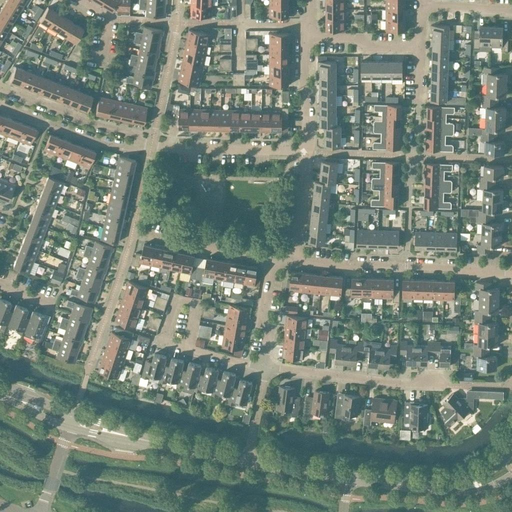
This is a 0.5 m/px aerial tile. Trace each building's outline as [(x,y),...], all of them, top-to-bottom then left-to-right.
[(17,14),(23,4),(16,0),(6,0),(3,5),(17,14)] [(105,0),(103,4),(113,10),(114,9),(117,11),(117,15),(117,14),(130,15),(130,0),(105,0)] [(345,9),(345,0),(326,0),(326,9),(345,9)] [(405,9),(405,0),(385,0),(386,9),(405,9)] [(165,17),(165,5),(139,3),(139,9),(147,9),(146,16),(165,17)] [(212,16),(213,6),(191,4),(191,15),(212,16)] [(0,14),(12,22),(17,14),(3,5),(0,10),(0,14)] [(289,16),(288,6),(269,6),(269,16),(289,16)] [(48,26),(56,12),(47,7),(39,21),(48,26)] [(345,19),(345,9),(326,9),(326,19),(345,19)] [(405,19),(405,9),(386,9),(386,19),(405,19)] [(56,31),(65,17),(56,12),(48,26),(56,31)] [(0,26),(7,31),(12,22),(0,14),(0,26)] [(66,37),(74,23),(65,17),(56,31),(66,37)] [(345,30),(345,19),(326,19),(326,30),(345,30)] [(405,30),(405,19),(386,19),(386,30),(405,30)] [(75,42),(83,28),(74,23),(66,37),(75,42)] [(433,37),(449,38),(450,26),(431,25),(431,33),(433,33),(433,37)] [(145,26),(143,33),(136,31),(135,36),(160,42),(163,30),(145,26)] [(491,46),(491,26),(480,26),(480,38),(474,37),(474,50),(479,50),(491,50),(491,46)] [(503,26),(491,26),(491,46),(502,46),(502,50),(508,51),(508,39),(502,38),(503,26)] [(189,30),(187,40),(208,44),(210,34),(189,30)] [(289,33),(283,33),(269,33),(269,44),(289,44),(289,33)] [(158,53),(160,42),(135,36),(134,42),(141,43),(140,49),(158,53)] [(449,48),(449,38),(433,37),(432,48),(449,48)] [(206,54),(208,44),(187,40),(185,50),(206,54)] [(289,54),(289,44),(269,44),(269,54),(289,54)] [(448,59),(449,48),(432,48),(432,58),(448,59)] [(156,64),(158,53),(140,49),(139,55),(131,53),(130,59),(156,64)] [(204,64),(206,54),(185,50),(183,60),(204,64)] [(256,54),(246,54),(246,59),(246,64),(258,64),(258,58),(256,58),(256,54)] [(289,64),(289,54),(269,54),(269,64),(289,64)] [(448,69),(448,59),(432,58),(432,69),(448,69)] [(154,75),(156,64),(130,59),(129,64),(137,66),(135,72),(154,75)] [(202,74),(204,64),(183,60),(181,70),(202,74)] [(336,73),(336,61),(318,61),(318,69),(320,69),(320,73),(336,73)] [(372,77),(372,61),(361,61),(361,77),(372,77)] [(382,77),(382,61),(372,61),(372,77),(382,77)] [(393,77),(393,61),(382,61),(382,77),(393,77)] [(402,61),(393,61),(393,77),(402,77),(402,61)] [(289,74),(289,64),(269,64),(269,74),(289,74)] [(18,85),(23,70),(15,66),(9,81),(18,85)] [(496,67),(484,66),(483,73),(482,73),(482,83),(487,84),(506,84),(507,73),(496,73),(496,67)] [(448,80),(448,69),(432,69),(431,80),(448,80)] [(28,89),(34,74),(23,70),(18,85),(28,89)] [(200,85),(202,74),(181,70),(179,81),(200,85)] [(151,87),(154,75),(135,72),(134,77),(127,76),(126,82),(151,87)] [(336,84),(336,73),(320,73),(320,84),(336,84)] [(38,92),(44,77),(34,74),(28,89),(38,92)] [(289,85),(289,74),(269,74),(269,85),(289,85)] [(48,96),(54,81),(44,77),(38,92),(48,96)] [(447,91),(448,80),(431,80),(431,91),(447,91)] [(57,100),(63,85),(54,81),(48,96),(57,100)] [(336,94),(336,84),(320,84),(320,94),(336,94)] [(506,95),(506,84),(487,84),(487,94),(483,94),(482,100),(495,101),(495,95),(506,95)] [(68,104),(73,89),(63,85),(57,100),(68,104)] [(78,108),(84,93),(73,89),(68,104),(78,108)] [(447,96),(447,91),(431,91),(431,100),(447,101),(447,103),(465,104),(466,97),(461,97),(447,96)] [(92,96),(84,93),(78,108),(86,111),(92,96)] [(336,105),(336,94),(320,94),(320,105),(336,105)] [(108,116),(111,99),(99,96),(95,113),(108,116)] [(119,118),(123,102),(111,99),(108,116),(119,118)] [(495,107),(495,101),(482,100),(482,107),(486,107),(486,118),(505,118),(506,107),(495,107)] [(131,121),(135,104),(123,102),(119,118),(131,121)] [(147,107),(135,104),(131,121),(143,124),(147,107)] [(189,128),(190,109),(179,109),(180,105),(174,104),(171,116),(179,117),(179,128),(189,128)] [(401,116),(401,105),(374,104),(374,109),(375,111),(382,111),(382,115),(401,116)] [(336,116),(336,105),(320,105),(320,116),(336,116)] [(454,112),(455,107),(427,106),(427,117),(446,118),(446,113),(453,113),(454,112)] [(282,111),(272,111),(271,130),(282,130),(282,120),(288,120),(289,107),(282,107),(282,111)] [(200,128),(200,109),(190,109),(189,128),(200,128)] [(210,128),(210,109),(200,109),(200,128),(210,128)] [(220,129),(221,110),(210,109),(210,128),(220,129)] [(230,129),(231,110),(221,110),(220,129),(230,129)] [(240,129),(241,110),(231,110),(230,129),(240,129)] [(251,129),(251,110),(241,110),(240,129),(251,129)] [(261,130),(261,111),(251,110),(251,129),(261,130)] [(271,130),(272,111),(261,111),(261,130),(271,130)] [(0,133),(7,136),(13,120),(1,115),(0,117),(0,133)] [(401,127),(401,116),(382,115),(382,120),(375,120),(374,121),(373,126),(401,127)] [(336,126),(336,125),(336,116),(320,116),(320,126),(325,126),(336,126)] [(446,122),(446,118),(427,117),(427,128),(454,129),(454,124),(453,122),(446,122)] [(505,129),(505,118),(486,118),(485,128),(482,128),(481,134),(494,135),(494,129),(505,129)] [(19,140),(25,124),(13,120),(7,136),(19,140)] [(30,145),(36,129),(25,124),(19,140),(30,145)] [(341,125),(336,125),(336,126),(325,126),(325,136),(341,136),(341,125)] [(400,138),(401,127),(373,126),(373,131),(375,132),(381,132),(381,137),(400,138)] [(454,133),(454,129),(427,128),(426,139),(445,139),(446,135),(452,135),(454,133)] [(55,154),(61,138),(49,134),(43,150),(55,154)] [(494,141),(494,135),(481,134),(481,141),(485,141),(485,152),(504,153),(505,141),(494,141)] [(341,146),(341,136),(325,136),(325,146),(341,146)] [(400,149),(400,138),(381,137),(381,142),(374,141),(373,143),(373,148),(400,149)] [(66,158),(72,143),(61,138),(55,154),(66,158)] [(445,144),(445,139),(426,139),(426,150),(453,151),(453,145),(452,144),(445,144)] [(78,163),(84,147),(72,143),(66,158),(78,163)] [(89,167),(95,151),(84,147),(78,163),(89,167)] [(118,156),(115,169),(132,173),(135,160),(118,156)] [(338,162),(322,160),(321,170),(337,172),(338,162)] [(400,162),(372,161),(372,166),(374,168),(380,168),(380,173),(399,173),(400,162)] [(452,169),(453,164),(425,163),(425,174),(444,175),(444,170),(451,170),(452,169)] [(503,177),(504,166),(484,165),(484,176),(480,176),(480,182),(492,183),(492,177),(503,177)] [(129,185),(132,173),(115,169),(113,181),(129,185)] [(336,183),(337,172),(321,170),(320,180),(331,181),(331,182),(336,183)] [(399,184),(399,173),(380,173),(380,177),(373,177),(372,178),(372,183),(399,184)] [(444,179),(444,175),(425,174),(425,185),(452,186),(452,181),(451,180),(444,179)] [(59,193),(64,182),(48,176),(43,187),(59,193)] [(14,184),(3,180),(0,188),(0,197),(8,200),(14,184)] [(330,194),(331,182),(331,181),(320,180),(315,180),(314,192),(330,194)] [(127,196),(129,185),(113,181),(110,192),(127,196)] [(502,200),(503,189),(492,188),(492,183),(480,182),(479,199),(483,199),(502,200)] [(398,195),(399,184),(372,183),(371,188),(373,189),(379,190),(379,194),(398,195)] [(452,191),(452,186),(425,185),(424,196),(444,196),(444,192),(450,192),(452,191)] [(54,206),(59,193),(43,187),(39,200),(54,206)] [(124,208),(127,196),(110,192),(108,204),(124,208)] [(329,204),(330,194),(314,192),(313,202),(329,204)] [(398,206),(398,195),(379,194),(379,199),(372,198),(371,200),(371,205),(398,206)] [(443,201),(444,196),(424,196),(424,207),(451,208),(451,203),(450,201),(443,201)] [(502,211),(502,200),(483,199),(482,210),(479,210),(478,216),(491,217),(491,211),(502,211)] [(50,217),(54,206),(39,200),(34,211),(50,217)] [(327,215),(329,204),(313,202),(312,213),(327,215)] [(122,219),(124,208),(108,204),(105,215),(122,219)] [(45,229),(50,217),(34,211),(30,223),(45,229)] [(326,225),(327,215),(312,213),(310,223),(326,225)] [(119,231),(122,219),(105,215),(103,227),(119,231)] [(491,222),(491,217),(478,216),(478,223),(482,223),(482,233),(501,234),(502,223),(491,222)] [(41,239),(45,229),(30,223),(26,233),(41,239)] [(325,235),(326,225),(310,223),(309,233),(325,235)] [(117,243),(119,231),(103,227),(100,239),(117,243)] [(367,246),(368,230),(357,229),(357,245),(367,246)] [(378,246),(378,230),(368,230),(367,246),(378,246)] [(390,247),(390,230),(378,230),(378,246),(390,247)] [(399,247),(399,231),(390,230),(390,247),(399,247)] [(426,248),(427,232),(415,231),(415,247),(426,248)] [(436,248),(436,232),(427,232),(426,248),(436,248)] [(447,248),(447,232),(436,232),(436,248),(447,248)] [(456,249),(457,233),(447,232),(447,248),(456,249)] [(37,251),(41,239),(26,233),(21,245),(37,251)] [(325,243),(325,235),(309,233),(309,242),(325,243)] [(501,245),(501,234),(482,233),(481,244),(477,244),(477,250),(490,251),(490,245),(501,245)] [(112,247),(95,241),(93,247),(86,244),(84,250),(109,258),(112,247)] [(150,265),(154,246),(144,244),(142,254),(136,253),(133,265),(139,266),(140,262),(150,265)] [(33,262),(37,251),(21,245),(17,256),(33,262)] [(69,256),(71,249),(60,246),(58,253),(69,256)] [(160,267),(164,248),(154,246),(150,265),(160,267)] [(170,269),(174,251),(164,248),(160,267),(170,269)] [(109,258),(84,250),(82,255),(89,257),(87,263),(105,269),(109,258)] [(180,271),(184,253),(174,251),(170,269),(180,271)] [(195,255),(184,253),(180,271),(190,274),(190,277),(196,279),(199,267),(192,265),(195,255)] [(29,273),(33,262),(17,256),(13,267),(29,273)] [(214,278),(217,259),(207,257),(205,268),(199,267),(196,279),(203,280),(202,282),(213,284),(214,278)] [(224,280),(227,261),(217,259),(214,278),(224,280)] [(234,282),(237,263),(227,261),(224,280),(234,282)] [(50,281),(60,285),(68,264),(61,262),(58,270),(55,269),(50,281)] [(101,280),(105,269),(87,263),(86,268),(78,266),(77,271),(101,280)] [(244,284),(247,265),(237,263),(234,282),(244,284)] [(254,285),(258,267),(247,265),(244,284),(254,285)] [(98,290),(101,280),(77,271),(75,277),(82,279),(80,284),(98,290)] [(300,291),(302,272),(291,271),(289,290),(300,291)] [(310,292),(312,273),(302,272),(300,291),(310,292)] [(320,293),(322,274),(312,273),(310,292),(320,293)] [(330,294),(332,275),(322,274),(320,293),(330,294)] [(341,295),(343,277),(332,275),(330,294),(341,295)] [(362,297),(363,278),(352,277),(352,288),(345,287),(345,300),(351,300),(352,296),(362,297)] [(372,297),(373,278),(363,278),(362,297),(362,301),(372,301),(372,297)] [(383,297),(383,278),(373,278),(372,297),(383,297)] [(399,302),(400,289),(393,289),(394,279),(383,278),(383,297),(393,298),(393,301),(399,302)] [(413,298),(414,279),(403,279),(402,298),(413,298)] [(423,299),(424,280),(414,279),(413,298),(423,299)] [(433,299),(434,280),(424,280),(423,299),(433,299)] [(444,299),(444,280),(434,280),(433,299),(444,299)] [(461,291),(455,291),(455,281),(444,280),(444,299),(454,300),(454,304),(460,304),(461,291)] [(145,298),(149,288),(128,281),(125,291),(145,298)] [(489,282),(476,282),(476,288),(480,288),(479,299),(499,300),(499,288),(488,288),(489,282)] [(94,302),(98,290),(80,284),(78,290),(71,288),(69,293),(94,302)] [(142,307),(145,298),(125,291),(122,300),(142,307)] [(168,299),(168,300),(168,299),(157,295),(155,301),(166,305),(166,304),(168,299)] [(253,305),(254,300),(254,299),(242,297),(241,303),(253,305)] [(8,325),(11,315),(6,313),(10,302),(0,298),(0,321),(2,322),(0,326),(0,330),(5,332),(8,325)] [(498,311),(499,300),(479,299),(479,309),(475,309),(475,316),(487,316),(488,310),(498,311)] [(67,300),(65,305),(72,308),(71,313),(88,319),(92,308),(67,300)] [(142,307),(122,300),(119,310),(139,317),(142,307)] [(166,305),(155,301),(153,306),(164,310),(165,310),(164,310),(166,305)] [(23,335),(28,321),(23,319),(27,309),(15,304),(11,315),(8,325),(18,329),(17,333),(23,335)] [(249,318),(250,308),(229,304),(228,315),(249,318)] [(136,327),(139,317),(119,310),(115,320),(136,327)] [(40,342),(45,328),(40,326),(44,315),(32,311),(28,321),(23,335),(40,342)] [(85,330),(88,319),(71,313),(69,319),(62,316),(60,322),(85,330)] [(161,319),(162,318),(150,315),(148,320),(160,324),(161,319)] [(247,328),(249,318),(228,315),(226,325),(247,328)] [(307,327),(308,317),(293,315),(287,315),(286,325),(307,327)] [(487,322),(487,316),(475,316),(475,322),(478,322),(478,333),(498,334),(498,322),(487,322)] [(159,324),(160,325),(160,324),(148,320),(147,326),(158,330),(158,329),(159,324)] [(81,341),(85,330),(60,322),(58,327),(65,329),(63,335),(81,341)] [(212,327),(204,325),(200,324),(200,325),(200,330),(199,330),(211,332),(212,327)] [(245,339),(247,328),(226,325),(224,335),(245,339)] [(306,338),(307,327),(286,325),(284,335),(306,338)] [(210,338),(211,332),(199,330),(199,331),(198,336),(210,338)] [(112,331),(108,341),(129,348),(132,338),(112,331)] [(497,345),(498,334),(478,333),(478,343),(474,343),(474,350),(486,350),(486,344),(497,345)] [(150,339),(150,338),(139,334),(137,340),(148,344),(149,343),(148,343),(150,339)] [(77,351),(81,341),(63,335),(61,340),(54,338),(53,343),(77,351)] [(243,349),(245,339),(224,335),(222,345),(243,349)] [(305,348),(306,338),(284,335),(283,346),(305,348)] [(345,363),(347,344),(337,343),(337,339),(331,339),(330,351),(336,352),(335,361),(340,362),(345,363)] [(363,355),(364,342),(358,342),(357,345),(355,345),(356,340),(349,339),(349,344),(347,344),(345,363),(356,364),(357,354),(363,355)] [(125,358),(129,348),(108,341),(105,351),(125,358)] [(417,364),(417,345),(407,345),(407,341),(401,341),(400,353),(406,353),(406,363),(417,364)] [(378,366),(380,348),(370,347),(371,343),(364,342),(363,355),(369,355),(368,365),(373,366),(378,366)] [(434,354),(434,342),(428,342),(428,345),(417,345),(417,364),(428,364),(428,354),(434,354)] [(440,342),(434,342),(434,354),(440,354),(439,364),(450,365),(451,346),(440,346),(440,342)] [(74,363),(77,351),(53,343),(51,348),(58,351),(56,357),(74,363)] [(391,349),(380,348),(378,366),(389,367),(390,358),(396,358),(397,346),(391,345),(391,349)] [(304,358),(305,348),(283,346),(282,356),(304,358)] [(486,356),(486,350),(474,350),(473,356),(472,356),(471,367),(477,367),(497,368),(497,356),(486,356)] [(122,367),(125,358),(105,351),(102,361),(122,367)] [(163,367),(165,362),(166,356),(154,353),(152,361),(146,360),(142,377),(148,378),(149,375),(160,377),(163,367)] [(181,372),(182,366),(184,361),(172,358),(170,363),(169,369),(163,367),(160,377),(159,381),(166,383),(167,379),(178,382),(180,372),(181,372)] [(119,378),(122,367),(102,361),(98,371),(119,378)] [(139,373),(142,364),(140,363),(136,362),(133,371),(139,373)] [(198,376),(200,371),(201,365),(189,362),(188,368),(186,373),(181,372),(180,372),(178,382),(177,386),(183,387),(184,383),(195,386),(198,376)] [(216,380),(217,375),(218,369),(206,366),(204,377),(198,376),(195,386),(194,390),(201,392),(202,388),(212,390),(213,391),(215,380),(216,380)] [(232,389),(234,380),(236,374),(224,371),(222,377),(221,382),(216,380),(215,380),(213,391),(212,390),(211,394),(218,396),(219,392),(230,395),(232,389)] [(466,372),(458,372),(458,380),(466,380),(466,372)] [(247,403),(251,388),(252,382),(240,379),(237,390),(232,389),(230,395),(228,403),(234,404),(235,401),(247,403)] [(295,388),(280,386),(277,409),(291,411),(292,416),(298,416),(300,401),(293,400),(295,388)] [(326,414),(329,392),(315,390),(314,398),(306,397),(304,415),(312,416),(313,412),(321,413),(326,414)] [(453,393),(442,403),(446,406),(441,410),(446,416),(444,417),(446,419),(445,420),(450,425),(457,419),(458,420),(469,410),(470,411),(473,408),(474,397),(467,397),(462,401),(453,393)] [(343,404),(337,403),(335,417),(342,418),(343,413),(357,415),(360,396),(345,394),(343,404)] [(396,409),(397,401),(395,400),(389,399),(389,400),(373,398),(372,409),(365,408),(363,424),(370,425),(371,419),(394,422),(395,409),(396,409)] [(414,404),(414,402),(405,401),(404,422),(410,423),(410,427),(426,427),(427,419),(428,419),(428,412),(427,412),(427,404),(414,404)] [(401,438),(412,439),(412,429),(402,429),(401,438)]
